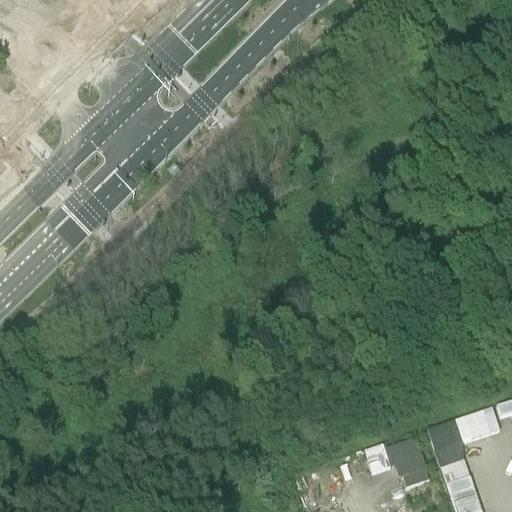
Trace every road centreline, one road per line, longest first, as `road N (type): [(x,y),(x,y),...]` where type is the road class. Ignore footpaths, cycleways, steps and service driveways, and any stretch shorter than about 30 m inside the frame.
road 1 (secondary): [(151,156),(304,0)]
road 2 (secondary): [(0,306),(151,156)]
road 3 (tertiary): [(131,100),(0,4)]
road 4 (secondary): [(232,0),(131,100)]
road 5 (secondary): [(93,136),(0,226)]
road 6 (tertiary): [(0,54),(93,136)]
